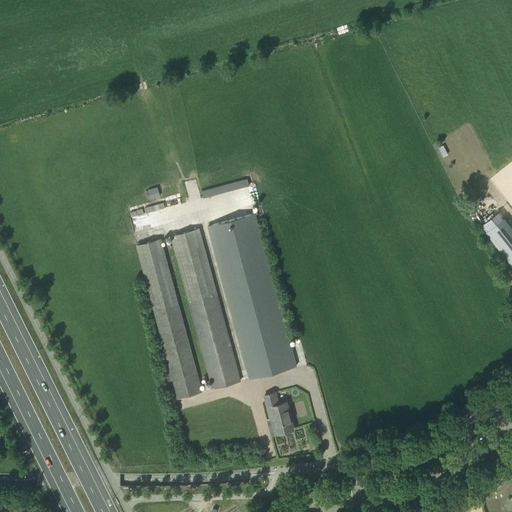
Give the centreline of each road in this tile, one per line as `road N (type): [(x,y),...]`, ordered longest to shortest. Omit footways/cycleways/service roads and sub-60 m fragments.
road 1 (primary): [(104,511),(0,301)]
road 2 (unclassified): [(332,465),(424,446),(511,386)]
road 3 (primary): [(0,356),(76,511)]
